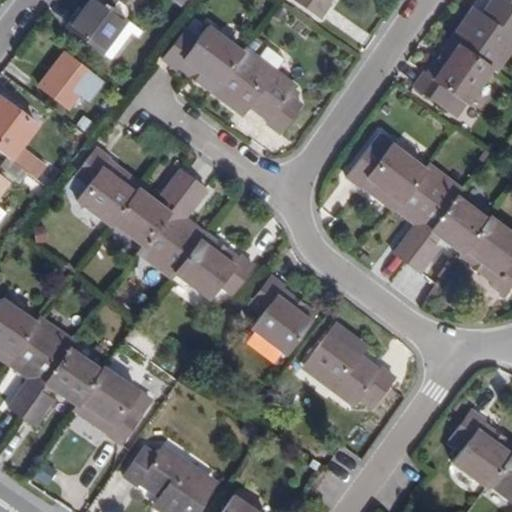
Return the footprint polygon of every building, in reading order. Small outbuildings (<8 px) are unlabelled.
[(84,0),(65,25),(98,50),(123,17),(114,10),(103,2),(100,0),(84,0)] [(114,10),(121,1),(119,0),(104,0),(103,2),(114,10)] [(299,0),(317,13),(326,0),(299,0)] [(481,18),(468,10),(451,36),(492,64),(511,34),(511,0),(488,0),(480,11),(483,15),(481,18)] [(108,58),(128,31),(133,25),(123,17),(98,50),(108,58)] [(174,68),(176,64),(211,90),(241,51),(206,24),(195,38),(183,29),(161,58),(174,68)] [(133,25),(128,31),(134,36),(139,29),(133,25)] [(455,91),(468,100),(492,64),(451,36),(427,71),(425,70),(416,83),(446,103),(455,91)] [(275,70),(271,74),(241,51),(211,90),(237,110),(246,97),(251,101),(248,104),(268,119),(266,123),(277,132),(299,103),(287,95),(294,85),(275,70)] [(89,101),(102,83),(63,54),(52,66),(55,68),(41,86),(69,106),(79,93),(89,101)] [(7,157),(9,159),(34,125),(0,98),(0,152),(2,154),(7,157)] [(77,197),(111,222),(112,221),(139,187),(142,182),(108,156),(110,154),(97,144),(75,173),(87,183),(77,197)] [(356,188),(357,186),(393,211),(422,170),(387,145),(377,159),(365,150),(343,179),(356,188)] [(28,147),(18,161),(41,176),(50,163),(28,147)] [(27,172),(9,159),(7,157),(0,166),(0,167),(20,182),(27,172)] [(405,234),(391,253),(405,264),(424,238),(434,224),(456,195),(460,191),(425,166),(422,170),(393,211),(408,222),(410,218),(417,222),(407,236),(405,234)] [(180,167),(163,191),(175,201),(193,176),(180,167)] [(208,187),(193,176),(175,201),(165,214),(143,243),(138,251),(172,275),(175,271),(206,229),(190,217),(188,220),(181,214),(191,201),(195,204),(208,187)] [(162,204),(139,187),(112,221),(143,243),(165,214),(159,210),(162,204)] [(441,230),(437,236),(461,252),(485,218),(456,195),(434,224),(441,230)] [(511,232),(487,215),(485,218),(461,252),(458,256),(492,280),(490,282),(502,290),(511,276),(511,252),(511,253),(511,252),(511,232)] [(240,251),(238,253),(206,229),(175,271),(208,295),(219,280),(232,289),(253,261),(240,251)] [(436,248),(424,238),(405,264),(418,273),(436,248)] [(279,292),(281,288),(269,280),(247,309),(259,318),(249,331),(283,356),(313,315),(279,292)] [(0,357),(6,362),(35,319),(2,295),(0,297),(0,357)] [(20,385),(6,405),(21,415),(36,394),(49,374),(69,346),(75,337),(39,313),(35,319),(6,362),(22,373),(25,369),(32,373),(22,387),(20,385)] [(353,351),(361,340),(336,322),(306,362),(336,384),(333,389),(353,404),(360,396),(372,405),(394,375),(383,367),(381,367),(361,352),(359,355),(353,351)] [(56,379),(52,385),(76,401),(98,367),(69,346),(49,374),(56,379)] [(138,391),(100,364),(98,367),(76,401),(73,406),(109,431),(109,434),(121,442),(137,418),(126,410),(138,391)] [(49,402),(36,394),(21,415),(34,424),(49,402)] [(457,461),(487,484),(489,483),(511,451),(511,440),(487,422),(488,419),(477,412),(456,441),(466,449),(457,461)] [(185,460),(187,456),(166,442),(160,451),(145,442),(126,473),(139,482),(140,481),(161,495),(163,493),(167,495),(159,508),(164,511),(195,511),(216,482),(185,460)] [(511,451),(489,483),(511,500),(511,451)] [(259,511),(233,494),(220,511),(259,511)]
